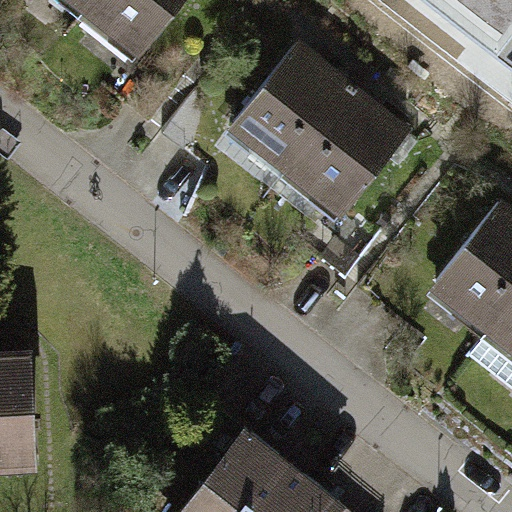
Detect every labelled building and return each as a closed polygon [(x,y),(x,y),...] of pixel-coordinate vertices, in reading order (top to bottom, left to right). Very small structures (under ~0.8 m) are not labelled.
[(40,0),(75,26),(95,0),(40,0)] [(196,0),(95,0),(75,26),(133,76),(196,0)] [(511,0),(473,0),(511,24),(511,0)] [(289,30),(212,127),(272,175),(350,77),(289,30)] [(413,126),(350,77),(272,175),(340,223),(413,126)] [(511,212),(491,195),(416,291),(476,338),(511,291),(511,212)] [(511,291),(476,338),(511,368),(511,291)] [(28,356),(0,357),(0,473),(34,471),(28,356)] [(303,511),(248,468),(212,511),(303,511)]
